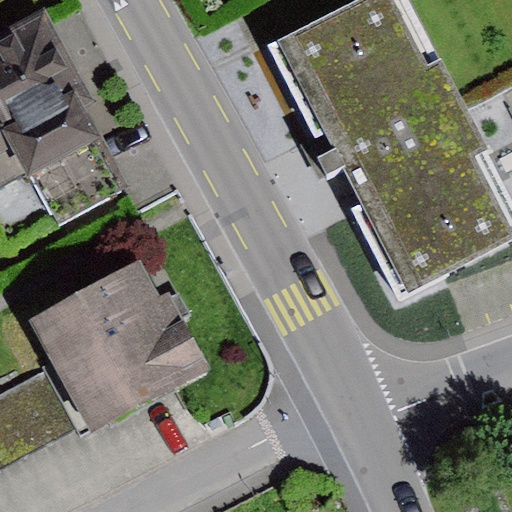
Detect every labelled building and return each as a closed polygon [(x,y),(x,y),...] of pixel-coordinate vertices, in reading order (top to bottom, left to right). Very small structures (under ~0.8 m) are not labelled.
[(511,200),(411,0),(361,0),(270,46),(317,139),(327,134),(335,149),(318,158),(327,177),(345,169),(354,186),(363,205),(353,210),(399,301),(511,243),(511,200)] [(45,12),(0,35),(0,191),(31,176),(99,141),(81,106),(92,100),(45,12)] [(99,141),(31,176),(57,226),(125,192),(99,141)] [(140,265),(31,325),(52,363),(92,434),(94,438),(214,372),(184,319),(172,297),(162,303),(140,265)] [(92,434),(52,363),(42,368),(45,374),(0,398),(0,471),(0,472),(78,430),(83,439),(92,434)]
